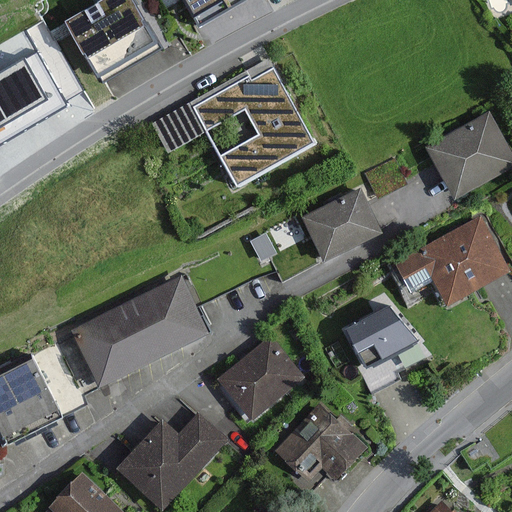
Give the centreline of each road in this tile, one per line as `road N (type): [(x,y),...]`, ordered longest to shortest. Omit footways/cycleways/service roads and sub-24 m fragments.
road 1 (residential): [(0,183),(321,0)]
road 2 (residential): [(511,379),(427,448),(367,511)]
